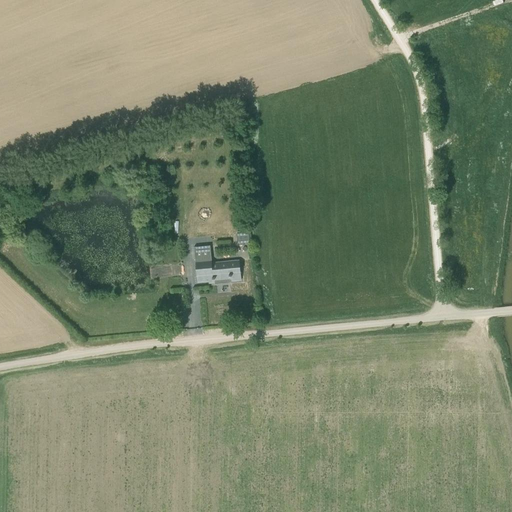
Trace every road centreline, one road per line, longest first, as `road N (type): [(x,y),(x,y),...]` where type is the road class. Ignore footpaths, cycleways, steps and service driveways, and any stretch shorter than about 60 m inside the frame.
road 1 (unclassified): [(441,317),(0,364)]
road 2 (unclassified): [(441,317),(422,86),(374,0)]
